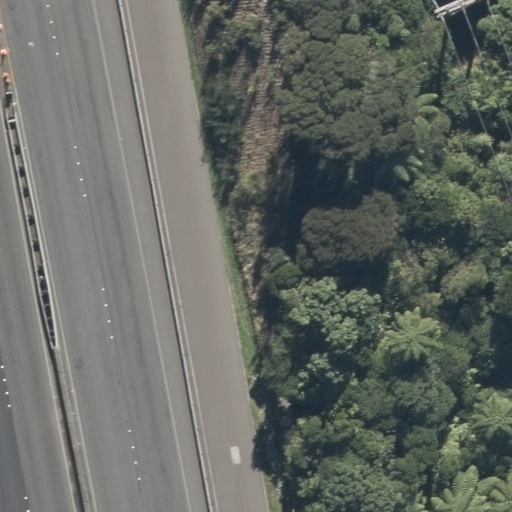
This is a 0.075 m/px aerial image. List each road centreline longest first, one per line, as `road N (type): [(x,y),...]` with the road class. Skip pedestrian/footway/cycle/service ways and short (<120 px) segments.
road 1 (secondary): [(46,0),(144,511)]
road 2 (secondary): [(27,511),(0,367)]
